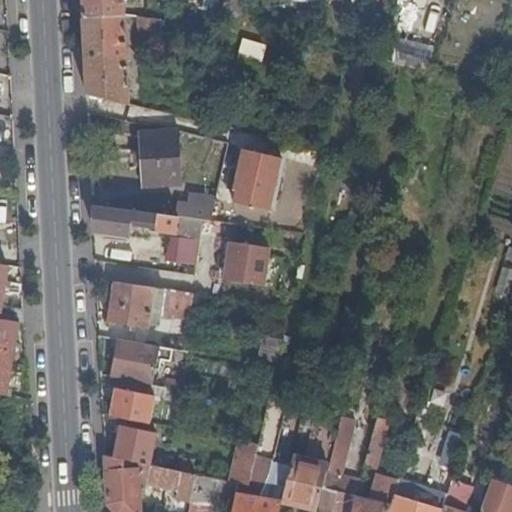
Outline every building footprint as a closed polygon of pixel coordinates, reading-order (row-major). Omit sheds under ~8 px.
[(81,0),(83,19),(126,16),(125,0),(81,0)] [(139,17),(139,18),(161,29),(160,15),(139,17)] [(83,33),(87,95),(130,105),(126,16),(83,19),(83,33)] [(161,29),(139,18),(141,51),(162,50),(161,29)] [(436,49),(391,39),(385,64),(388,64),(401,68),(429,74),(436,49)] [(265,65),(268,43),(243,40),(240,62),(265,65)] [(398,84),(401,68),(388,64),(384,81),(398,84)] [(511,87),(488,81),(485,90),(507,96),(511,97),(511,95),(511,87)] [(142,186),(183,184),(180,131),(168,131),(139,133),(142,186)] [(234,203),(271,211),(283,158),(244,149),(234,190),(237,191),(234,203)] [(179,203),(178,217),(211,221),(217,197),(190,194),(189,204),(179,203)] [(93,206),(94,232),(129,237),(131,225),(156,228),(157,226),(172,228),(174,216),(93,206)] [(225,280),(264,285),(269,246),(230,241),(225,280)] [(0,292),(4,293),(9,266),(0,264),(0,292)] [(174,290),(114,282),(108,322),(148,329),(152,303),(161,304),(161,300),(172,301),(174,290)] [(0,319),(20,323),(24,323),(23,309),(1,305),(4,293),(0,292),(0,319)] [(0,394),(7,396),(20,323),(0,319),(0,394)] [(260,360),(277,363),(282,342),(263,338),(259,358),(260,360)] [(112,377),(118,378),(152,385),(156,358),(162,359),(163,354),(157,352),(158,346),(119,339),(112,377)] [(118,378),(111,415),(150,423),(155,395),(180,400),(181,390),(152,385),(118,378)] [(277,407),(267,406),(262,429),(271,431),(277,407)] [(391,420),(378,417),(365,465),(377,468),(391,420)] [(341,420),(337,435),(350,438),(354,424),(341,420)] [(121,425),(114,457),(151,465),(157,432),(121,425)] [(352,511),(357,498),(361,480),(340,475),(350,438),(337,435),(323,489),(325,489),(325,488),(350,495),(346,511),(352,511)] [(238,449),(231,481),(240,484),(249,485),(259,443),(244,440),(242,450),(238,449)] [(317,508),(328,464),(293,455),(285,487),(282,499),(317,508)] [(114,457),(105,456),(108,504),(114,511),(140,511),(139,480),(179,487),(176,499),(205,504),(213,505),(215,495),(236,499),(238,493),(240,484),(231,481),(151,465),(114,457)] [(260,477),(268,479),(273,463),(272,463),(263,461),(260,477)] [(273,463),(268,479),(275,480),(279,465),(273,463)] [(388,511),(390,507),(397,480),(375,474),(370,495),(371,496),(370,501),(357,498),(352,511),(388,511)] [(511,511),(511,487),(491,479),(479,511),(511,511)] [(442,511),(448,495),(397,480),(390,507),(388,511),(442,511)] [(464,511),(473,487),(452,480),(448,495),(442,511),(464,511)] [(261,496),(256,511),(279,511),(282,499),(285,487),(276,485),(273,498),(261,496)] [(346,511),(350,495),(325,488),(325,489),(318,511),(346,511)] [(233,511),(256,511),(261,496),(238,493),(236,499),(233,511)] [(215,495),(213,505),(211,511),(233,511),(236,499),(215,495)]
